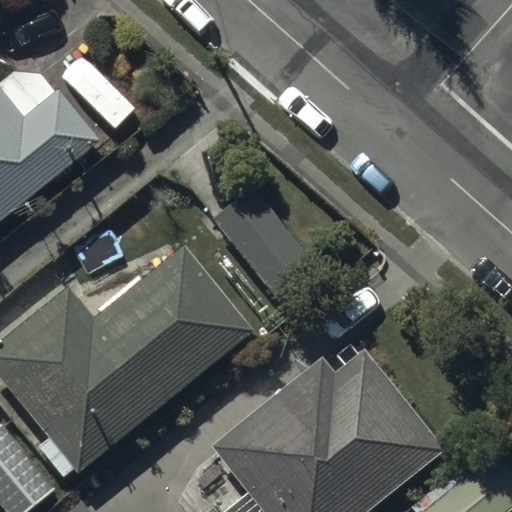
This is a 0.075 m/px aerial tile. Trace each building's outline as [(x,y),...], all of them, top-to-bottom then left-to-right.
[(0,221),(98,141),(56,90),(38,73),(11,73),(0,81),(0,221)] [(252,189),(211,221),(273,300),(314,268),(252,189)] [(65,288),(0,339),(0,387),(45,441),(33,451),(58,481),(69,472),(72,476),(246,331),(180,249),(92,320),(65,288)] [(318,361),(207,450),(244,496),(224,511),(366,511),(442,451),(361,351),(330,376),(318,361)] [(2,425),(0,426),(0,510),(1,511),(27,511),(55,489),(2,425)] [(507,511),(511,508),(511,478),(491,453),(419,511),(507,511)]
